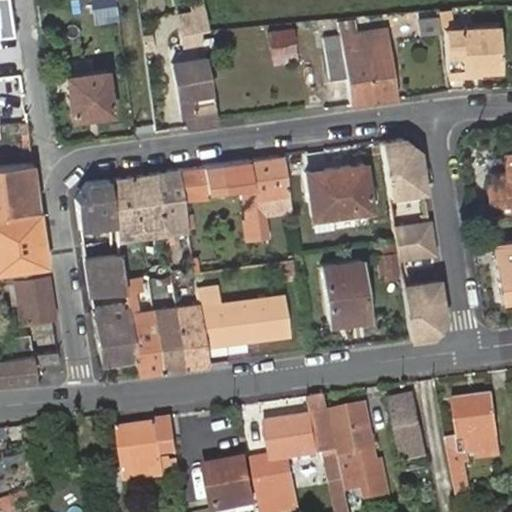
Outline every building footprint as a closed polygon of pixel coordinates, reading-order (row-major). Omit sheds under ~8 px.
[(459,29),(455,10),(437,11),(438,19),(439,31),(459,29)] [(204,13),(178,17),(182,35),(198,31),(207,31),(204,13)] [(439,31),(438,19),(418,21),(421,38),(440,35),(439,31)] [(357,20),(349,21),(352,34),(359,33),(357,20)] [(348,106),(396,100),(387,43),(377,45),(375,31),(359,33),(352,34),(349,21),(337,23),(338,36),(323,38),(324,50),(323,52),(327,78),(344,77),(348,106)] [(499,27),(459,29),(439,31),(440,35),(444,71),(484,69),(501,69),(499,27)] [(270,47),(273,63),(293,60),(292,45),(293,44),(291,28),(266,33),(268,47),(270,47)] [(377,45),(387,43),(385,30),(375,31),(377,45)] [(198,31),(182,35),(184,47),(201,44),(198,31)] [(216,122),(204,61),(174,66),(177,82),(182,115),(192,113),(195,126),(216,122)] [(484,76),(484,69),(444,71),(445,78),(484,76)] [(66,78),(72,120),(110,115),(104,72),(66,78)] [(380,144),(387,195),(401,193),(412,191),(422,189),(417,150),(404,141),(380,144)] [(224,194),(223,188),(241,186),(244,224),(254,223),(253,215),(290,210),(282,157),(176,171),(181,201),(224,194)] [(511,206),(511,217),(511,159),(504,160),(506,174),(490,176),(491,185),(485,187),(489,209),(500,207),(511,206)] [(0,212),(37,207),(31,163),(0,166),(0,212)] [(363,167),(304,173),(310,218),(368,210),(363,167)] [(181,201),(176,171),(152,174),(161,234),(163,250),(173,249),(170,232),(186,230),(181,201)] [(115,239),(161,234),(152,174),(106,180),(112,223),(115,239)] [(79,228),(112,223),(106,180),(85,183),(74,197),(79,228)] [(500,207),(501,219),(511,217),(511,206),(500,207)] [(44,267),(37,213),(0,217),(0,272),(2,273),(44,267)] [(391,227),(396,259),(432,256),(427,221),(391,227)] [(506,302),(511,300),(511,242),(499,245),(506,302)] [(396,275),(391,251),(379,253),(384,277),(396,275)] [(117,252),(83,258),(88,293),(122,288),(121,278),(117,252)] [(318,265),(326,324),(364,318),(355,261),(318,265)] [(406,265),(397,267),(408,338),(432,335),(442,319),(437,288),(410,291),(409,284),(406,265)] [(20,321),(50,317),(44,267),(2,273),(3,283),(14,282),(20,321)] [(193,276),(193,274),(192,268),(181,270),(181,278),(193,276)] [(139,282),(138,276),(121,278),(125,307),(125,308),(133,307),(131,292),(138,292),(137,283),(139,282)] [(437,288),(436,280),(409,284),(410,291),(437,288)] [(198,304),(204,346),(287,332),(282,294),(224,303),(220,281),(194,284),(198,304)] [(119,304),(91,308),(99,364),(133,360),(126,314),(125,308),(125,307),(120,308),(119,304)] [(181,370),(207,367),(204,346),(198,304),(172,307),(181,370)] [(157,374),(181,370),(172,307),(149,311),(157,374)] [(136,377),(157,374),(149,311),(126,314),(133,360),(136,377)] [(0,359),(29,355),(27,338),(0,343),(0,359)] [(54,351),(32,355),(33,369),(56,366),(54,351)] [(0,359),(0,386),(32,384),(29,355),(0,359)] [(457,499),(469,498),(462,464),(467,462),(467,454),(460,455),(458,445),(497,439),(492,393),(451,399),(458,437),(445,439),(457,499)] [(337,451),(326,395),(309,397),(311,415),(264,422),(270,457),(249,461),(260,511),(276,511),(297,508),(286,460),(327,454),(332,482),(343,479),(337,451)] [(402,459),(426,453),(414,395),(390,400),(402,459)] [(339,451),(337,451),(343,479),(346,491),(367,487),(368,500),(387,496),(383,464),(376,466),(365,408),(332,413),(339,451)] [(171,422),(114,430),(123,481),(123,484),(162,478),(160,466),(158,453),(175,451),(171,422)] [(460,455),(467,454),(499,450),(497,439),(458,445),(460,455)] [(226,499),(250,495),(244,460),(205,469),(214,509),(228,507),(226,499)] [(162,478),(178,476),(177,464),(160,466),(162,478)] [(108,472),(110,483),(123,481),(121,470),(108,472)] [(338,511),(349,511),(346,491),(343,479),(332,482),(338,511)] [(127,511),(123,484),(123,481),(110,483),(113,511),(127,511)] [(11,510),(3,511),(14,511),(14,508),(39,501),(37,490),(7,499),(11,510)] [(251,501),(250,495),(226,499),(228,507),(251,501)] [(0,511),(3,511),(11,510),(7,499),(0,500),(0,511)]
